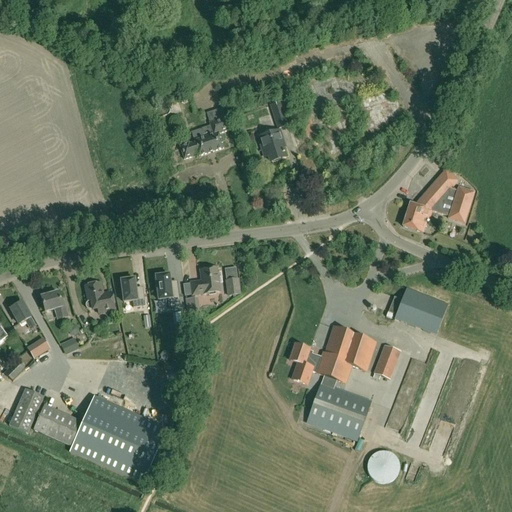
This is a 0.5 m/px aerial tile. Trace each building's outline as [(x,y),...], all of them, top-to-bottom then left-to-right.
[(325,80),(280,91),(287,121),(298,118),(301,120),(303,128),(294,130),(306,176),(313,180),(329,177),(325,161),(332,160),(330,153),(315,156),(312,142),(317,131),(342,125),(337,105),(316,110),(320,102),(315,99),(317,98),(324,101),(332,99),(331,95),(339,93),(337,85),(334,84),(332,78),(325,80)] [(288,127),(280,103),(271,106),(278,130),(288,127)] [(213,135),(194,141),(194,142),(194,143),(189,144),(189,143),(179,146),(184,160),(193,157),(193,156),(198,154),(199,156),(199,157),(200,157),(223,149),(224,149),(223,148),(219,134),(230,131),(226,118),(225,118),(209,123),(210,127),(213,135)] [(279,131),(258,138),(265,160),(269,158),(271,163),(286,158),(281,144),(283,143),(279,131)] [(464,225),(474,194),(458,189),(458,192),(451,190),(457,182),(445,172),(415,206),(410,205),(403,227),(422,234),(426,222),(429,222),(432,212),(449,218),(448,220),(464,225)] [(126,266),(127,277),(139,277),(138,266),(126,266)] [(239,296),(236,268),(225,270),(228,297),(239,296)] [(191,284),(193,296),(204,294),(204,295),(220,293),(216,269),(200,271),(202,282),(191,284)] [(168,308),(180,307),(178,291),(171,292),(170,282),(169,276),(168,276),(168,274),(160,275),(161,277),(156,277),(159,301),(167,300),(168,308)] [(136,295),(136,289),(134,280),(133,280),(133,278),(126,279),(126,281),(121,282),(124,303),(132,302),(133,309),(145,307),(143,294),(136,295)] [(89,310),(90,310),(97,309),(98,314),(114,310),(111,297),(106,298),(103,296),(101,284),(86,288),(89,302),(88,303),(87,304),(86,305),(86,306),(86,307),(86,308),(87,309),(88,310),(89,310)] [(193,296),(191,284),(183,285),(185,297),(193,296)] [(436,336),(448,306),(406,290),(395,320),(394,319),(394,320),(436,336)] [(58,320),(67,317),(63,300),(61,301),(58,293),(41,298),(45,313),(55,310),(58,320)] [(197,298),(185,299),(188,315),(199,314),(197,298)] [(30,330),(35,327),(22,303),(11,310),(19,325),(25,321),(30,330)] [(295,346),(290,362),(297,364),(291,381),(307,386),(311,373),(315,374),(323,377),(324,377),(321,385),(306,424),(357,442),(371,403),(334,390),(336,382),(345,386),(351,368),(366,373),(376,344),(333,328),(324,354),(324,355),(322,354),(321,358),(308,354),(309,351),(295,346)] [(175,332),(151,333),(151,345),(175,344),(175,332)] [(74,339),(60,345),(65,356),(79,350),(74,339)] [(44,341),(38,345),(43,354),(50,350),(49,349),(48,346),(44,341)] [(43,354),(38,345),(28,351),(34,360),(43,354)] [(390,381),(401,353),(383,346),(373,375),(390,381)] [(25,369),(18,361),(4,374),(12,382),(25,369)] [(28,435),(44,398),(24,390),(8,426),(28,435)] [(143,485),(167,430),(94,398),(69,453),(143,485)] [(70,447),(81,423),(44,407),(33,431),(70,447)] [(419,419),(424,421),(423,426),(430,427),(432,414),(421,412),(419,419)] [(370,479),(375,483),(380,485),(386,485),(391,483),(396,480),(399,475),(400,469),(399,463),(396,458),(392,455),(387,453),(381,452),(376,454),(371,458),(368,462),(367,468),(367,474),(370,479)] [(46,496),(41,505),(50,510),(56,501),(46,496)]
